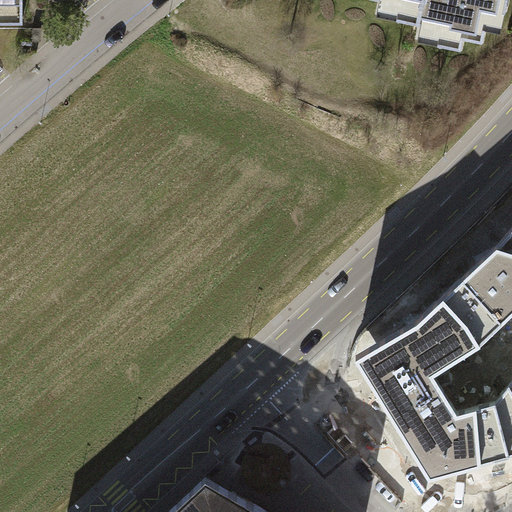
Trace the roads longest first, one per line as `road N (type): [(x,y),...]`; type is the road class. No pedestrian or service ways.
road 1 (primary): [(252,383),(433,212),(511,124)]
road 2 (primary): [(115,511),(252,383)]
road 3 (residential): [(0,118),(137,0)]
road 4 (residential): [(377,511),(252,383)]
